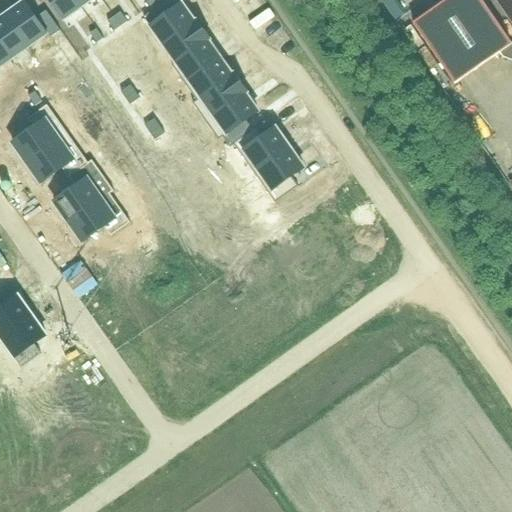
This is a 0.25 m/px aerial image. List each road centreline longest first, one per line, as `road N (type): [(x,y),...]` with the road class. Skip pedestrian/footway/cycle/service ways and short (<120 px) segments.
road 1 (residential): [(427,269),(305,88),(255,54),(217,0)]
road 2 (residential): [(170,448),(427,269)]
road 3 (residential): [(0,210),(170,448)]
road 4 (unclassified): [(427,269),(511,390)]
